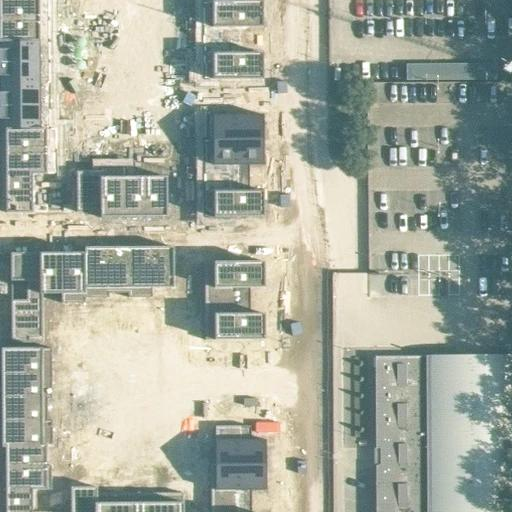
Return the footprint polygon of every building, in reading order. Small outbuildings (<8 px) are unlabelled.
[(49,0),(0,0),(0,19),(49,20),(49,0)] [(263,1),(203,2),(203,41),(239,40),(239,27),(248,27),(263,27),(263,1)] [(90,11),(78,11),(78,19),(90,19),(90,11)] [(49,20),(0,19),(0,41),(49,41),(49,20)] [(78,19),(70,19),(70,41),(90,41),(90,27),(78,27),(78,19)] [(239,40),(203,41),(203,80),(263,79),(263,53),(248,53),(239,53),(239,40)] [(49,41),(0,41),(0,63),(49,63),(49,41)] [(90,54),(78,54),(78,62),(90,62),(90,54)] [(90,62),(78,62),(78,70),(90,70),(90,62)] [(501,80),(501,63),(409,62),(409,79),(501,80)] [(49,63),(0,63),(0,84),(50,84),(49,63)] [(50,84),(0,84),(0,106),(50,106),(50,84)] [(91,97),(78,98),(79,106),(91,105),(91,97)] [(91,105),(79,106),(79,114),(91,114),(91,105)] [(50,106),(0,106),(0,128),(6,129),(50,129),(50,106)] [(264,115),(208,115),(209,139),(209,140),(264,140),(264,115)] [(50,129),(6,129),(6,152),(56,151),(56,129),(50,129)] [(123,131),(114,131),(115,143),(123,143),(123,131)] [(131,131),(123,131),(123,143),(131,143),(131,131)] [(167,131),(159,131),(159,143),(167,143),(167,131)] [(185,132),(173,132),(173,141),(185,140),(185,132)] [(209,139),(204,139),(204,178),(240,178),(240,165),(249,165),(264,165),(264,140),(209,140),(209,139)] [(95,143),(83,143),(83,151),(95,151),(95,143)] [(56,151),(6,152),(6,173),(32,173),(32,174),(56,174),(56,151)] [(95,151),(83,151),(83,159),(95,159),(95,151)] [(124,168),(100,168),(100,172),(101,171),(102,212),(101,212),(101,218),(123,218),(123,177),(124,177),(124,168)] [(76,204),(62,204),(62,213),(101,212),(102,212),(101,171),(100,172),(76,172),(76,204)] [(32,173),(6,173),(6,213),(33,213),(47,213),(47,204),(33,205),(32,174),(32,173)] [(124,177),(123,177),(123,218),(145,218),(144,177),(124,177)] [(167,177),(144,177),(145,218),(167,218),(167,177)] [(240,178),(204,178),(204,218),(264,217),(264,191),(249,191),(240,191),(240,178)] [(108,247),(85,248),(85,253),(85,298),(109,298),(109,293),(108,293),(108,247)] [(129,247),(108,247),(108,293),(109,293),(128,293),(130,293),(129,247)] [(130,293),(128,293),(128,298),(152,298),(152,288),(151,288),(151,247),(129,247),(130,293)] [(174,247),(151,247),(151,288),(152,288),(174,288),(174,247)] [(41,253),(11,253),(11,281),(27,281),(27,300),(11,300),(11,342),(35,342),(35,338),(41,338),(41,342),(42,342),(42,294),(41,294),(41,253)] [(62,253),(41,253),(41,294),(42,294),(62,294),(63,294),(62,253)] [(63,294),(62,294),(62,303),(85,303),(85,298),(85,253),(62,253),(63,294)] [(265,262),(205,262),(205,301),(241,301),(241,288),(250,288),(265,288),(265,262)] [(241,301),(205,301),(205,340),(265,340),(265,314),(250,314),(241,314),(241,301)] [(63,329),(55,329),(55,342),(63,342),(63,329)] [(71,329),(63,329),(63,342),(71,341),(71,329)] [(108,329),(100,329),(100,341),(108,341),(108,329)] [(116,329),(108,329),(108,341),(116,341),(116,329)] [(151,329),(143,329),(143,341),(151,341),(151,329)] [(159,329),(151,329),(151,341),(160,341),(159,329)] [(52,348),(1,349),(2,374),(52,373),(52,348)] [(186,375),(267,374),(267,349),(185,351),(186,375)] [(511,511),(511,355),(375,356),(375,448),(380,448),(380,464),(376,466),(375,511),(511,511)] [(89,365),(77,365),(77,373),(89,373),(89,365)] [(52,373),(2,374),(2,398),(47,397),(47,398),(52,398),(52,373)] [(89,373),(77,373),(77,381),(89,381),(89,373)] [(47,397),(2,398),(2,422),(48,421),(48,420),(47,398),(47,397)] [(90,413),(78,413),(78,421),(90,421),(90,413)] [(48,421),(2,422),(2,447),(6,447),(6,446),(47,445),(47,446),(53,446),(52,420),(48,420),(48,421)] [(90,421),(78,421),(78,429),(90,429),(90,421)] [(250,426),(215,426),(216,464),(216,465),(266,465),(266,440),(251,440),(242,440),(242,428),(250,428),(250,426)] [(47,445),(6,446),(6,447),(6,467),(47,467),(47,466),(47,446),(47,445)] [(117,449),(109,449),(109,462),(117,461),(117,449)] [(125,449),(117,449),(117,461),(125,461),(125,449)] [(161,449),(152,449),(152,461),(161,461),(161,449)] [(169,449),(161,449),(161,461),(169,461),(169,449)] [(90,459),(78,459),(78,467),(90,467),(90,459)] [(216,464),(211,464),(211,493),(211,503),(242,503),(242,490),(251,490),(266,490),(266,465),(216,465),(216,464)] [(47,467),(6,467),(6,489),(32,489),(32,490),(52,490),(52,466),(47,466),(47,467)] [(90,467),(78,467),(78,475),(90,475),(90,467)] [(71,511),(96,511),(96,503),(97,503),(97,494),(97,487),(71,487),(71,511)] [(32,489),(6,489),(6,511),(32,511),(32,490),(32,489)] [(96,511),(117,511),(118,493),(97,494),(97,503),(96,503),(96,511)] [(139,511),(139,493),(118,493),(117,511),(139,511)] [(160,511),(161,493),(139,493),(139,511),(160,511)] [(183,511),(184,493),(161,493),(160,511),(183,511)] [(242,511),(242,503),(211,503),(211,511),(242,511)]
